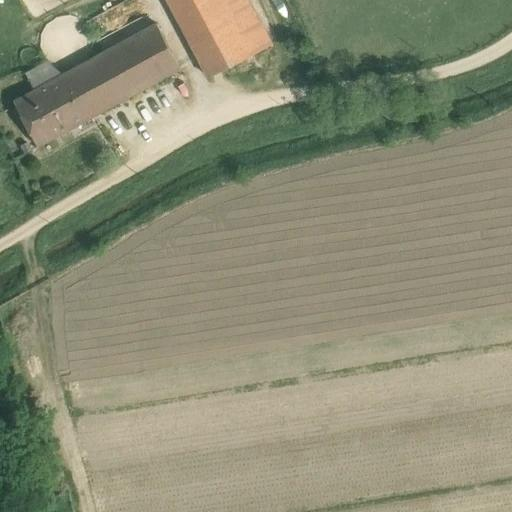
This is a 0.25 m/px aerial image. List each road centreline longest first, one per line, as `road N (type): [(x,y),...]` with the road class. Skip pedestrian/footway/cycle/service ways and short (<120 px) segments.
road 1 (track): [(14,234),(37,278),(94,511)]
road 2 (track): [(153,152),(0,243)]
